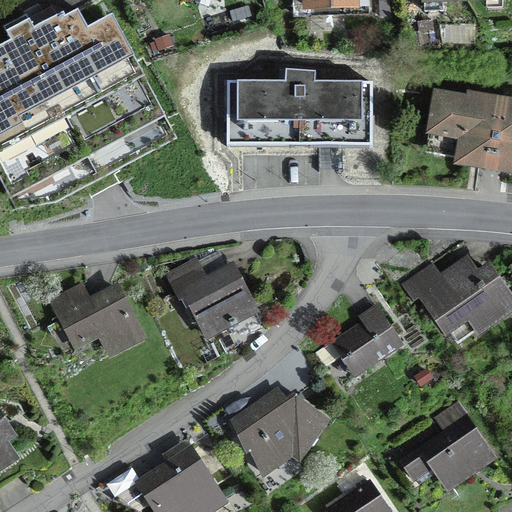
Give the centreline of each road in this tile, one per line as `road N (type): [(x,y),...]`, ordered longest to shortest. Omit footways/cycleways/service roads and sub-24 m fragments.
road 1 (residential): [(28,511),(236,376),(279,338),(325,275),(335,212)]
road 2 (tertiary): [(335,212),(0,251)]
road 3 (tertiary): [(511,219),(335,212)]
